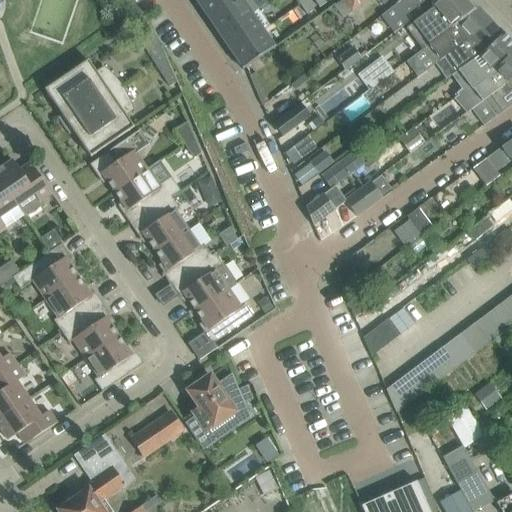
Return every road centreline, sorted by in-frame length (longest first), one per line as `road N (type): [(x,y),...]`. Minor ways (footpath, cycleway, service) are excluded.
road 1 (residential): [(0,481),(177,362),(17,123),(0,128)]
road 2 (residential): [(298,268),(287,216),(238,104),(170,0)]
road 3 (residential): [(312,313),(258,342),(307,459),(329,468),(359,457),(367,435)]
road 4 (residential): [(298,268),(511,118)]
road 5 (residential): [(367,435),(312,313)]
